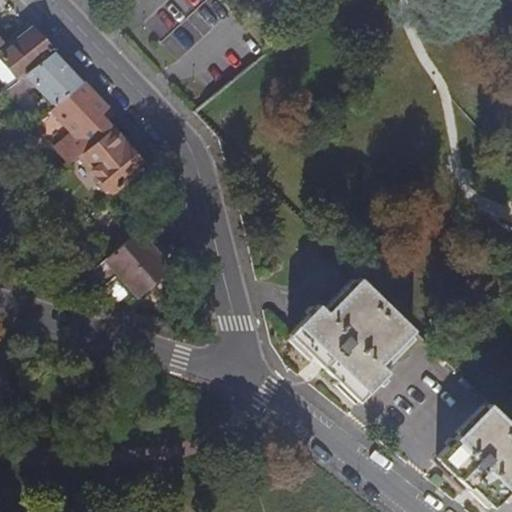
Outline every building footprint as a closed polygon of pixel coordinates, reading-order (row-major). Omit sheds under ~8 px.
[(26,76),(56,54),(34,31),(0,57),(1,59),(20,80),(26,76)] [(56,108),(86,84),(56,54),(26,76),(34,84),(56,108)] [(18,83),(20,80),(1,59),(0,59),(0,77),(10,89),(18,83)] [(25,92),(34,84),(26,76),(20,80),(18,83),(25,92)] [(10,104),(25,92),(18,83),(10,89),(2,95),(10,104)] [(69,167),(114,129),(109,123),(117,117),(86,84),(56,108),(52,111),(73,136),(54,149),(69,167)] [(69,167),(66,169),(72,176),(87,164),(104,183),(100,187),(106,194),(113,194),(145,167),(114,129),(69,167)] [(152,220),(173,201),(169,184),(140,207),(152,220)] [(137,294),(187,253),(173,201),(152,220),(92,270),(105,285),(120,274),(137,294)] [(417,335),(362,283),(328,319),(320,311),(289,343),(359,409),(389,379),(382,372),(417,335)] [(492,511),(496,511),(511,496),(511,428),(492,409),(439,464),(469,494),(472,492),(492,511)]
